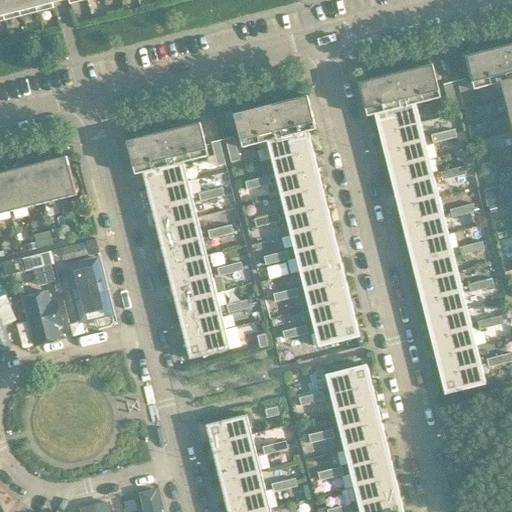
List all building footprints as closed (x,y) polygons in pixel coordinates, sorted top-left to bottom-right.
[(17,0),(0,0),(0,1),(4,16),(20,12),(17,0)] [(34,0),(17,0),(20,12),(36,8),(34,0)] [(52,0),(34,0),(36,8),(54,4),(52,0)] [(511,44),(465,57),(474,90),(501,84),(501,83),(511,79),(511,44)] [(359,84),(367,117),(375,115),(415,104),(416,105),(441,99),(432,65),(359,84)] [(465,79),(457,81),(460,93),(468,91),(465,79)] [(511,79),(501,83),(501,84),(505,99),(511,97),(511,79)] [(451,83),(443,85),(446,97),(454,95),(451,83)] [(454,95),(446,97),(449,108),(457,106),(454,95)] [(242,148),(267,142),(267,141),(308,130),(308,132),(316,130),(307,96),(234,115),(242,148)] [(375,115),(379,133),(420,123),(416,105),(415,104),(375,115)] [(135,175),(142,174),(142,173),(183,162),(183,163),(208,157),(200,123),(126,142),(135,175)] [(420,123),(379,133),(384,152),(425,141),(420,123)] [(267,141),(267,142),(272,160),(313,150),(308,132),(308,130),(267,141)] [(463,132),(455,134),(454,130),(443,133),(445,141),(456,138),(457,143),(466,141),(463,132)] [(431,136),(432,140),(433,144),(445,141),(443,133),(431,136)] [(233,138),(225,140),(228,151),(236,149),(233,138)] [(211,143),(214,155),(222,153),(219,141),(211,143)] [(425,141),(384,152),(389,171),(430,160),(425,141)] [(236,149),(228,151),(231,163),(239,161),(236,149)] [(313,150),(272,160),(276,179),(317,169),(313,150)] [(222,153),(214,155),(217,166),(225,165),(222,153)] [(67,157),(50,161),(59,200),(77,196),(67,157)] [(430,160),(389,171),(393,189),(434,179),(430,160)] [(50,161),(33,165),(43,204),(59,200),(50,161)] [(142,173),(142,174),(147,192),(188,182),(183,163),(183,162),(142,173)] [(33,165),(17,169),(27,208),(43,204),(33,165)] [(464,167),(452,170),(454,178),(466,175),(464,167)] [(17,169),(1,173),(11,212),(27,208),(17,169)] [(317,169),(276,179),(281,198),(322,187),(317,169)] [(440,173),(441,176),(442,181),(454,178),(452,170),(440,173)] [(1,173),(0,173),(0,214),(11,212),(1,173)] [(268,177),(257,179),(259,187),(270,184),(268,177)] [(257,179),(245,182),(247,190),(259,187),(257,179)] [(434,179),(393,189),(398,208),(439,198),(434,179)] [(188,182),(147,192),(152,211),(193,201),(188,182)] [(322,187),(281,198),(286,216),(327,206),(322,187)] [(222,188),(210,191),(212,199),(224,196),(222,188)] [(199,194),(201,202),(212,199),(210,191),(199,194)] [(439,198),(398,208),(403,226),(444,216),(439,198)] [(193,201),(152,211),(156,229),(197,219),(193,201)] [(473,205),(461,207),(463,215),(475,212),(473,205)] [(327,206),(286,216),(290,235),(331,225),(327,206)] [(450,210),(450,214),(452,218),(463,215),(461,207),(450,210)] [(278,214),(266,217),(268,225),(280,222),(278,214)] [(444,216),(403,226),(407,245),(448,235),(444,216)] [(256,228),(268,225),(266,217),(254,220),(256,228)] [(197,219),(156,229),(161,247),(202,237),(197,219)] [(331,225),(290,235),(295,254),(336,243),(331,225)] [(231,226),(219,229),(221,236),(233,233),(231,226)] [(210,239),(221,236),(219,229),(208,231),(210,239)] [(448,235),(407,245),(412,264),(453,253),(448,235)] [(202,237),(161,247),(166,266),(206,256),(202,237)] [(100,253),(96,240),(60,249),(63,262),(100,253)] [(482,242),(471,245),(473,253),(484,250),(482,242)] [(336,243),(295,254),(300,272),(341,262),(336,243)] [(459,248),(460,251),(461,256),(473,253),(471,245),(459,248)] [(54,265),(51,251),(22,258),(25,272),(54,265)] [(287,252),(276,255),(277,262),(289,259),(287,252)] [(453,253),(412,264),(417,282),(458,272),(453,253)] [(276,255),(264,257),(266,265),(277,262),(276,255)] [(206,256),(166,266),(170,285),(211,274),(206,256)] [(25,272),(22,258),(3,263),(6,275),(6,277),(11,275),(25,272)] [(110,316),(95,260),(64,269),(79,324),(110,316)] [(341,262),(300,272),(304,291),(345,281),(341,262)] [(241,263),(229,266),(231,274),(243,271),(241,263)] [(217,269),(219,277),(231,274),(229,266),(217,269)] [(458,272),(417,282),(421,301),(462,291),(458,272)] [(211,274),(170,285),(175,303),(216,293),(211,274)] [(492,279),(480,282),(482,290),(494,287),(492,279)] [(345,281),(304,291),(309,310),(350,299),(345,281)] [(468,285),(469,289),(470,293),(482,290),(480,282),(468,285)] [(296,289),(285,292),(287,300),(298,297),(296,289)] [(462,291),(421,301),(426,320),(467,309),(462,291)] [(275,303),(287,300),(285,292),(273,295),(275,303)] [(216,293),(175,303),(180,322),(221,312),(216,293)] [(56,341),(44,295),(21,301),(33,347),(56,341)] [(350,299),(309,310),(314,328),(355,318),(350,299)] [(250,300),(238,303),(240,311),(252,308),(250,300)] [(240,311),(238,303),(227,306),(229,314),(240,311)] [(467,309),(426,320),(431,338),(472,328),(467,309)] [(221,312),(180,322),(184,340),(225,330),(221,312)] [(501,317),(489,320),(491,327),(503,325),(501,317)] [(355,318),(314,328),(319,348),(360,338),(355,318)] [(491,327),(489,320),(478,323),(480,330),(491,327)] [(306,326),(294,329),(296,337),(308,334),(306,326)] [(472,328),(431,338),(435,357),(476,347),(472,328)] [(294,329),(283,332),(285,340),(296,337),(294,329)] [(225,330),(184,340),(189,360),(230,350),(225,330)] [(265,334),(259,336),(257,336),(260,349),(268,347),(265,334)] [(476,347),(435,357),(440,376),(481,365),(476,347)] [(511,360),(510,354),(499,357),(501,365),(511,361),(511,360)] [(499,357),(487,360),(489,368),(501,365),(499,357)] [(367,365),(326,375),(331,395),(371,385),(367,365)] [(481,365),(440,376),(445,395),(486,385),(481,365)] [(371,385),(331,395),(335,414),(376,403),(371,385)] [(323,393),(311,396),(313,404),(325,401),(323,393)] [(299,399),(301,407),(313,404),(311,396),(299,399)] [(376,403),(335,414),(340,432),(381,422),(376,403)] [(279,415),(277,407),(265,410),(267,418),(279,415)] [(206,425),(211,445),(251,435),(246,415),(206,425)] [(381,422),(340,432),(345,451),(386,441),(381,422)] [(332,430),(320,433),(322,441),(334,438),(332,430)] [(309,436),(311,444),(322,441),(320,433),(309,436)] [(251,435),(211,445),(215,464),(256,453),(251,435)] [(386,441),(345,451),(349,469),(390,459),(386,441)] [(285,442),(274,445),(276,453),(287,450),(285,442)] [(264,455),(276,453),(274,445),(262,448),(264,455)] [(256,453),(215,464),(220,482),(261,472),(256,453)] [(390,459),(349,469),(354,488),(395,478),(390,459)] [(341,467),(330,470),(332,478),(343,475),(341,467)] [(320,481),(332,478),(330,470),(318,473),(320,481)] [(261,472),(220,482),(225,501),(265,490),(261,472)] [(395,478),(354,488),(359,507),(399,496),(395,478)] [(295,479),(283,482),(285,490),(297,487),(295,479)] [(272,485),(274,493),(285,490),(283,482),(272,485)] [(265,490),(225,501),(227,511),(258,511),(270,509),(265,490)] [(158,511),(153,492),(128,499),(131,511),(158,511)] [(403,511),(399,496),(359,507),(359,511),(403,511)]
